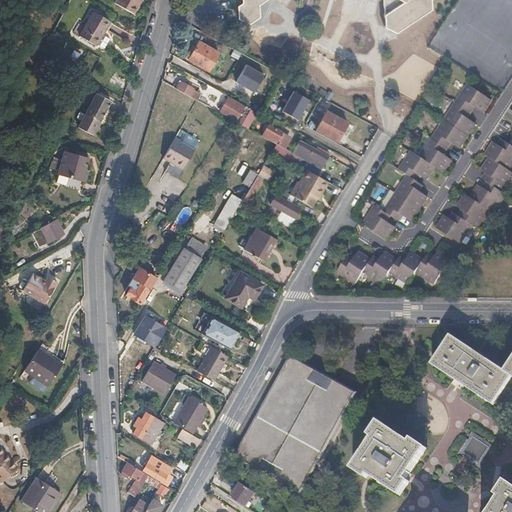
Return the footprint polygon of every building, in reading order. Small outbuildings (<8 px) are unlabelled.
[(141,0),(115,0),(113,4),(129,15),(137,3),(139,4),(141,0)] [(257,8),(268,2),(267,0),(380,0),(383,30),(394,36),(428,12),(426,0),(240,0),(241,4),(235,9),(237,21),(247,26),(258,19),(257,8)] [(95,16),(82,41),(98,50),(112,25),(95,16)] [(200,42),(190,60),(210,71),(219,52),(200,42)] [(264,75),(245,66),(234,85),(252,96),(264,75)] [(452,98),(467,108),(470,103),(478,109),(487,96),(464,81),(452,98)] [(182,82),(177,91),(191,98),(195,91),(182,82)] [(307,102),(291,93),(280,113),(296,122),(307,102)] [(111,105),(97,96),(82,121),(97,129),(111,105)] [(440,116),(463,131),(472,118),(463,113),(467,108),(452,98),(440,116)] [(237,122),(245,108),(230,100),(222,114),(237,122)] [(251,125),(257,115),(252,111),(246,122),(251,125)] [(338,144),(349,125),(327,113),(317,133),(338,144)] [(463,131),(440,116),(428,133),(443,143),(446,138),(455,144),(463,131)] [(92,138),(97,129),(82,121),(77,129),(92,138)] [(246,122),(242,127),(248,130),(251,125),(246,122)] [(283,150),(291,137),(270,126),(263,138),(278,147),(283,150)] [(416,151),(431,161),(439,167),(448,154),(439,148),(443,143),(428,133),(416,151)] [(158,158),(177,169),(188,148),(171,137),(158,158)] [(291,137),(283,150),(287,152),(295,139),(291,137)] [(324,169),(330,158),(301,141),(295,152),(324,169)] [(478,155),(484,159),(501,171),(511,155),(511,152),(496,141),(493,146),(487,142),(478,155)] [(423,174),(431,161),(416,151),(407,145),(395,162),(404,169),(410,173),(413,167),(423,174)] [(65,154),(56,184),(83,192),(88,174),(87,173),(90,160),(65,154)] [(241,181),(253,188),(257,183),(259,179),(268,163),(256,156),(241,181)] [(508,175),(501,171),(484,159),(476,172),(481,176),(477,182),(482,186),(495,194),(508,175)] [(419,179),(410,173),(404,169),(392,187),(415,203),(424,190),(415,184),(419,179)] [(317,198),(326,182),(304,170),(290,196),(310,207),(316,197),(317,198)] [(500,198),(495,194),(482,186),(478,192),(473,188),(464,201),(482,213),(487,217),(500,198)] [(380,204),(391,211),(395,214),(398,210),(407,215),(415,203),(392,187),(380,204)] [(257,198),(250,194),(244,203),(251,207),(257,198)] [(273,206),(296,219),(301,210),(278,197),(273,206)] [(469,232),(482,213),(464,201),(458,197),(449,210),(455,214),(452,220),(463,228),(469,232)] [(387,217),(391,211),(380,204),(376,201),(365,219),(388,235),(396,223),(387,217)] [(451,247),(463,228),(452,220),(446,216),(441,222),(435,218),(426,230),(451,247)] [(33,236),(42,251),(65,238),(57,222),(33,236)] [(259,235),(248,255),(268,266),(279,246),(259,235)] [(202,260),(209,248),(192,237),(184,249),(202,260)] [(164,281),(182,292),(202,260),(184,249),(164,281)] [(354,282),(362,269),(370,259),(357,250),(352,258),(346,254),(335,269),(354,282)] [(381,282),(389,270),(397,259),(384,250),(378,259),(373,255),(370,259),(362,269),(381,282)] [(408,283),(417,270),(424,259),(412,250),(405,259),(400,255),(397,259),(389,270),(408,283)] [(428,253),(424,259),(417,270),(435,283),(451,260),(438,251),(434,257),(428,253)] [(141,266),(159,277),(162,272),(144,261),(141,266)] [(48,268),(46,273),(34,266),(24,284),(47,296),(59,274),(48,268)] [(140,267),(158,279),(159,277),(141,266),(140,267)] [(150,290),(151,290),(158,279),(140,267),(133,278),(136,280),(126,296),(141,304),(150,290)] [(255,300),(263,286),(241,273),(226,299),(241,309),(248,297),(255,300)] [(156,349),(156,348),(167,330),(147,317),(135,336),(156,349)] [(212,340),(221,323),(214,319),(204,335),(212,340)] [(231,351),(241,334),(221,323),(212,340),(231,351)] [(511,363),(506,373),(450,336),(432,364),(494,404),(511,377),(511,376),(511,363)] [(215,382),(228,358),(212,348),(198,372),(215,382)] [(49,387),(63,366),(39,351),(25,372),(49,387)] [(291,359),(235,457),(299,493),(353,393),(342,387),(331,381),(309,368),(291,359)] [(177,376),(149,360),(137,379),(167,396),(177,376)] [(189,397),(173,423),(192,435),(207,408),(189,397)] [(147,415),(135,435),(153,446),(165,425),(147,415)] [(378,423),(370,436),(373,439),(353,470),(367,479),(369,476),(400,496),(409,482),(406,480),(426,449),(412,439),(409,443),(378,423)] [(179,439),(197,450),(201,442),(183,431),(179,439)] [(478,464),(489,448),(471,437),(461,453),(478,464)] [(18,468),(0,446),(0,482),(1,483),(18,468)] [(135,498),(149,476),(128,464),(121,475),(131,482),(133,479),(137,481),(129,494),(135,498)] [(161,482),(160,483),(167,487),(171,490),(175,492),(176,489),(174,487),(175,485),(165,478),(170,469),(162,465),(159,470),(149,464),(144,471),(161,482)] [(176,477),(184,482),(188,475),(180,470),(176,477)] [(22,502),(36,511),(50,511),(62,495),(38,479),(22,502)] [(511,511),(511,487),(506,483),(497,497),(501,499),(492,511),(511,511)] [(256,493),(242,484),(233,498),(228,506),(236,511),(244,511),(247,507),(248,507),(256,493)] [(133,511),(143,511),(147,506),(140,501),(133,511)] [(152,501),(145,511),(158,511),(162,506),(152,501)]
